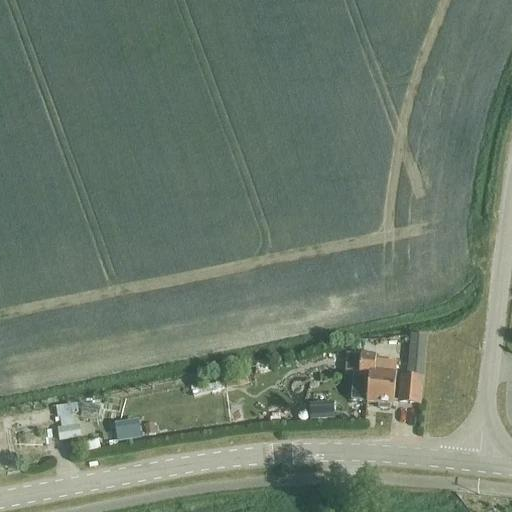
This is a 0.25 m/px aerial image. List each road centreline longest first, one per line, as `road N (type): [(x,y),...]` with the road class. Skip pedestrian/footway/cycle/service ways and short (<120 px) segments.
road 1 (tertiary): [(0,502),(282,455),(476,466)]
road 2 (unclassified): [(476,466),(511,203)]
